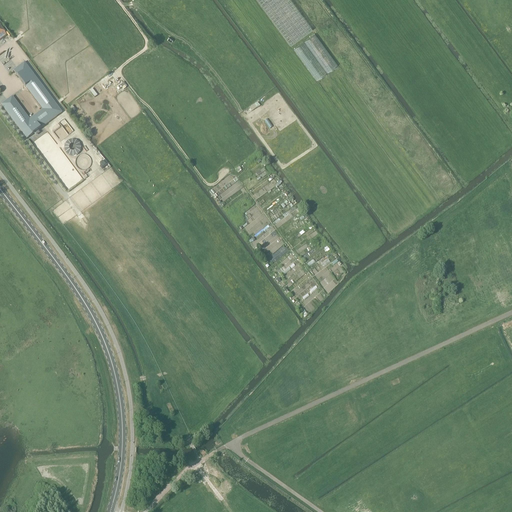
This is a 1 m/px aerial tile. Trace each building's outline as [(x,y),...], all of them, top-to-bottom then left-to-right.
[(290,0),(257,0),(290,45),(312,30),(290,0)] [(314,34),(294,49),(317,81),(337,65),(314,34)] [(60,105),(26,59),(15,69),(42,104),(29,114),(15,97),(6,104),(26,131),(60,105)] [(72,127),(71,125),(71,124),(70,122),(69,121),(68,120),(66,119),(65,119),(63,119),(62,119),(60,119),(59,120),(58,121),(57,122),(56,124),(55,125),(55,127),(55,128),(56,130),(57,131),(57,132),(59,134),(60,134),(63,135),(65,135),(66,134),(68,134),(69,133),(70,131),(71,130),(71,129),(72,127)] [(337,370),(337,372),(339,373),(339,370),(343,370),(344,363),(333,362),(332,369),(337,370)]
